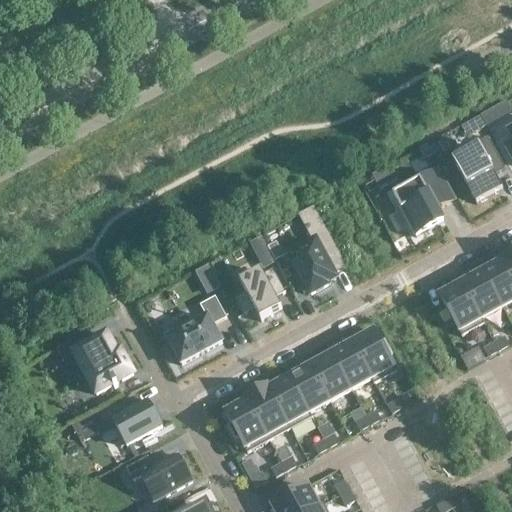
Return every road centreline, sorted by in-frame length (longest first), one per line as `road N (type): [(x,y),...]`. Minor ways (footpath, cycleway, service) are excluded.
road 1 (residential): [(511,220),(181,399)]
road 2 (tertiary): [(0,133),(243,0)]
road 3 (residential): [(181,399),(243,511)]
